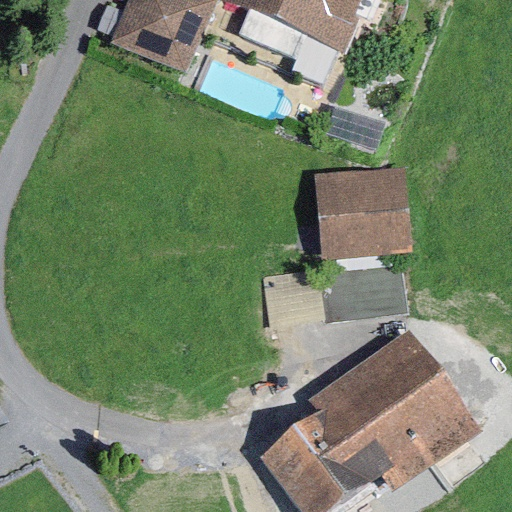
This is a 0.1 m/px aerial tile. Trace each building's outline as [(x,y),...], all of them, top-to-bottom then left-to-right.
[(136,0),(115,49),(188,81),(220,11),(211,6),(213,0),(136,0)] [(220,11),(343,65),(371,0),(213,0),(211,6),(220,11)] [(319,175),(327,263),(415,255),(407,167),(319,175)] [(320,418),(332,410),(381,481),(393,498),(484,436),(414,334),(311,404),(320,418)] [(297,511),(336,511),(381,481),(332,410),(320,418),(261,459),(297,511)]
